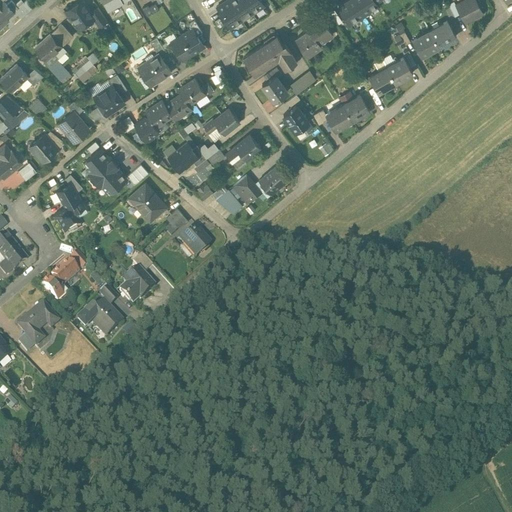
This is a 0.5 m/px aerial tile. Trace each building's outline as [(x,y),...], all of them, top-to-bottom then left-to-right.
[(3,0),(2,0),(0,0),(0,26),(5,23),(3,21),(14,11),(3,0)] [(101,0),(108,11),(122,3),(120,0),(101,0)] [(261,0),(227,0),(224,2),(223,1),(216,6),(229,26),(230,27),(264,5),(261,0)] [(345,0),(338,5),(349,22),(378,2),(376,0),(345,0)] [(482,12),(475,0),(465,0),(456,5),(460,13),(465,22),(482,12)] [(456,5),(454,1),(449,4),(450,6),(455,16),(460,13),(456,5)] [(83,4),(79,4),(78,2),(67,9),(79,27),(93,18),(94,17),(90,12),(84,3),(83,4)] [(147,4),(142,8),(146,16),(159,9),(155,2),(148,6),(147,4)] [(455,16),(450,6),(445,9),(450,19),(455,16)] [(107,20),(97,7),(90,12),(94,17),(93,18),(99,26),(107,20)] [(322,16),(307,26),(310,29),(296,38),(301,45),(300,46),(301,47),(306,54),(321,45),(318,41),(332,32),(327,25),(328,25),(327,23),(326,24),(322,16)] [(202,32),(194,20),(190,24),(192,28),(197,35),(202,32)] [(447,20),(430,29),(438,45),(456,36),(447,20)] [(396,24),(400,32),(405,29),(401,21),(396,24)] [(73,35),(62,22),(57,26),(69,39),(73,35)] [(69,39),(57,26),(50,32),(62,45),(69,39)] [(197,35),(192,28),(181,35),(193,53),(204,46),(197,35)] [(430,29),(412,39),(421,55),(438,45),(430,29)] [(410,41),(404,31),(399,34),(403,41),(405,44),(410,41)] [(51,33),(34,47),(45,60),(55,51),(62,45),(51,33)] [(193,53),(181,35),(171,41),(182,60),(193,53)] [(276,35),(244,57),(255,74),(278,58),(285,68),(296,60),(285,43),(282,44),(276,35)] [(161,45),(156,37),(150,41),(157,53),(159,53),(165,63),(170,59),(161,45)] [(405,44),(403,41),(398,44),(404,54),(409,51),(405,44)] [(174,53),(166,42),(161,45),(169,56),(174,53)] [(62,45),(55,51),(59,56),(66,50),(62,45)] [(99,58),(93,50),(79,61),(81,64),(75,69),(83,80),(97,69),(92,63),(99,58)] [(157,53),(138,66),(150,84),(171,71),(165,63),(159,53),(157,53)] [(404,57),(387,66),(395,82),(413,72),(404,57)] [(69,73),(56,58),(48,66),(61,80),(69,73)] [(123,60),(114,66),(118,73),(127,67),(123,60)] [(17,63),(0,78),(11,90),(28,75),(17,63)] [(216,81),(223,79),(220,65),(213,66),(216,81)] [(276,66),(268,73),(271,77),(262,84),(273,100),(279,96),(280,97),(287,92),(276,77),(281,73),(276,66)] [(387,66),(369,76),(378,92),(395,82),(387,66)] [(310,67),(291,82),(298,92),(318,77),(310,67)] [(127,89),(117,74),(108,80),(112,85),(112,84),(119,94),(127,89)] [(205,93),(195,78),(178,89),(181,94),(189,104),(205,93)] [(112,85),(94,96),(106,115),(124,102),(119,94),(112,84),(112,85)] [(7,94),(0,100),(0,110),(5,116),(2,119),(7,124),(16,116),(13,111),(20,105),(7,94)] [(181,94),(165,104),(172,115),(175,119),(192,108),(189,104),(181,94)] [(296,94),(287,101),(290,106),(300,99),(296,94)] [(360,94),(343,104),(352,119),(362,114),(369,109),(360,94)] [(46,107),(37,98),(29,105),(38,114),(46,107)] [(162,100),(145,111),(149,116),(155,126),(156,126),(172,115),(165,104),(162,100)] [(83,109),(73,101),(68,105),(73,111),(73,110),(77,114),(83,109)] [(343,104),(326,114),(328,118),(335,129),(352,119),(343,104)] [(98,105),(91,110),(98,119),(105,114),(98,105)] [(308,122),(296,105),(283,114),(295,130),(301,126),(301,127),(308,122)] [(214,120),(213,120),(218,126),(224,134),(239,121),(229,108),(214,120)] [(326,114),(323,109),(318,111),(323,120),(328,118),(326,114)] [(77,114),(73,110),(73,111),(58,123),(74,142),(89,129),(77,114)] [(323,120),(318,111),(313,114),(319,124),(324,121),(323,120)] [(128,114),(115,122),(121,132),(134,124),(128,114)] [(362,114),(352,119),(354,123),(364,117),(362,114)] [(149,116),(143,120),(142,119),(135,124),(145,140),(146,140),(148,140),(153,137),(153,135),(159,131),(156,126),(155,126),(149,116)] [(197,127),(202,125),(199,117),(194,120),(197,127)] [(213,118),(203,126),(209,133),(218,126),(213,120),(214,120),(213,118)] [(191,120),(179,130),(183,135),(195,126),(191,120)] [(308,122),(301,127),(301,126),(295,130),(300,138),(313,128),(308,122)] [(65,143),(50,130),(45,134),(57,148),(57,149),(65,143)] [(45,134),(44,133),(30,146),(42,161),(57,149),(57,148),(45,134)] [(250,134),(235,146),(241,154),(246,160),(261,148),(250,134)] [(329,141),(321,146),(325,153),(333,148),(329,141)] [(187,142),(169,156),(180,170),(192,160),(198,156),(192,149),(187,142)] [(10,151),(5,144),(0,147),(0,151),(3,156),(10,151)] [(206,158),(197,145),(192,149),(198,156),(192,160),(196,166),(206,158)] [(235,146),(226,154),(232,161),(241,154),(235,146)] [(108,156),(101,148),(83,163),(90,172),(89,173),(100,186),(102,185),(109,194),(127,178),(116,166),(117,166),(109,156),(108,156)] [(219,148),(207,157),(211,162),(213,164),(225,155),(219,148)] [(3,156),(0,158),(0,171),(4,177),(21,163),(11,150),(10,151),(3,156)] [(35,169),(28,161),(21,168),(27,176),(35,169)] [(141,163),(128,175),(135,183),(149,172),(141,163)] [(276,166),(259,180),(270,193),(287,179),(276,166)] [(260,190),(246,174),(233,185),(247,201),(260,190)] [(57,191),(67,208),(69,206),(72,212),(83,206),(71,183),(57,191)] [(166,206),(145,183),(129,197),(150,220),(166,206)] [(221,186),(212,193),(216,198),(217,197),(225,191),(221,186)] [(225,191),(217,197),(222,203),(223,202),(227,208),(228,207),(233,213),(241,206),(227,189),(225,191)] [(67,208),(53,215),(53,216),(55,215),(61,227),(65,234),(64,234),(64,235),(80,226),(80,225),(79,226),(72,212),(69,206),(67,208)] [(177,208),(166,217),(172,223),(182,214),(177,208)] [(0,229),(8,224),(1,214),(0,215),(0,229)] [(182,214),(172,223),(177,230),(188,220),(182,214)] [(172,223),(165,229),(171,235),(177,230),(172,223)] [(194,224),(179,237),(195,256),(211,243),(194,224)] [(0,251),(13,241),(6,233),(0,237),(0,251)] [(13,241),(0,251),(0,253),(14,270),(27,259),(13,241)] [(88,263),(77,251),(71,256),(82,269),(88,263)] [(152,264),(142,253),(133,261),(138,266),(144,272),(152,264)] [(68,259),(51,274),(54,277),(62,286),(63,286),(64,284),(65,284),(68,281),(79,271),(68,259)] [(138,266),(129,275),(132,278),(119,289),(133,303),(139,297),(140,299),(155,285),(144,273),(144,272),(138,266)] [(62,286),(54,277),(51,280),(48,277),(42,283),(47,289),(52,294),(57,300),(67,291),(63,286),(62,286)] [(117,296),(108,286),(101,293),(110,304),(117,296)] [(122,319),(103,300),(87,315),(106,334),(122,319)] [(58,320),(43,302),(18,324),(26,334),(35,344),(36,345),(39,342),(44,338),(42,335),(41,335),(37,330),(47,322),(51,327),(58,320)] [(35,344),(26,334),(18,340),(27,350),(35,344)] [(5,346),(4,346),(0,340),(0,361),(10,353),(8,350),(8,349),(6,346),(5,346)] [(11,395),(4,401),(11,408),(18,402),(11,395)]
